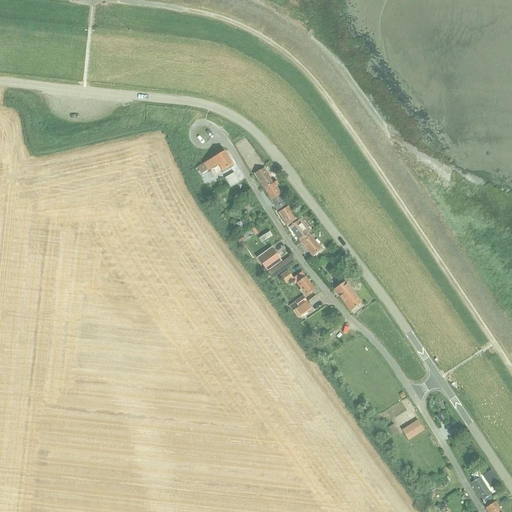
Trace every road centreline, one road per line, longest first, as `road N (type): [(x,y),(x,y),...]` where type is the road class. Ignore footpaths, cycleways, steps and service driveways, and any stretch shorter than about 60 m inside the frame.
road 1 (unclassified): [(439,377),(272,154),(227,114),(180,100),(0,88)]
road 2 (residential): [(412,394),(295,250),(223,139)]
road 3 (residential): [(485,511),(412,394)]
road 4 (unclassified): [(511,486),(439,377)]
